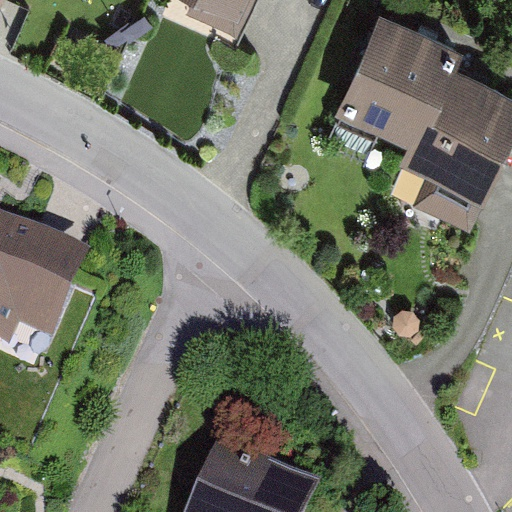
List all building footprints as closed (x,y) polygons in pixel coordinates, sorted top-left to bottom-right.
[(192,0),(187,12),(242,37),(258,0),(192,0)] [(409,142),(419,147),(453,69),(462,50),(380,13),(336,110),(409,142)] [(469,225),(511,132),(511,96),(453,69),(419,147),(409,142),(400,161),(431,175),(419,201),(469,225)] [(81,356),(115,268),(0,224),(0,346),(31,358),(38,339),(81,356)] [(313,511),(323,492),(222,445),(190,511),(313,511)]
